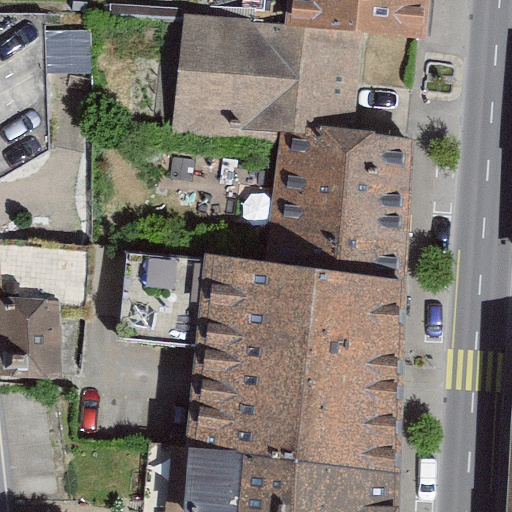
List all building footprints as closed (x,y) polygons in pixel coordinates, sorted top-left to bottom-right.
[(414,0),(276,0),(274,37),(362,43),(411,47),(414,0)] [(274,139),(355,144),(362,43),(274,37),(186,31),(179,132),(274,139)] [(395,289),(405,150),(355,144),(274,139),(256,266),(395,289)] [(177,330),(181,258),(124,255),(120,327),(177,330)] [(256,266),(190,255),(182,353),(173,458),(387,485),(392,379),(395,289),(256,266)] [(0,306),(0,377),(55,374),(52,304),(0,306)] [(511,511),(511,359),(502,511),(511,511)] [(173,458),(178,511),(384,511),(387,485),(173,458)]
